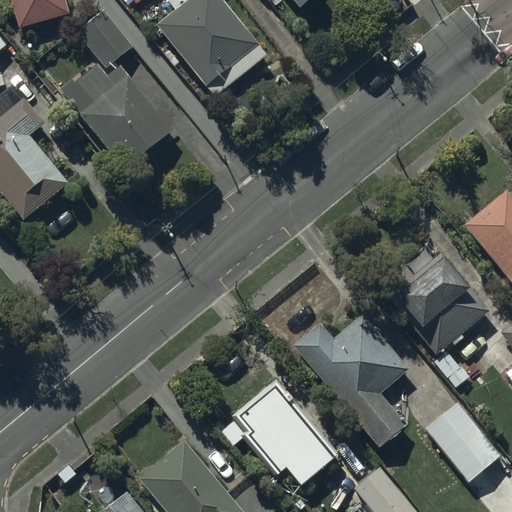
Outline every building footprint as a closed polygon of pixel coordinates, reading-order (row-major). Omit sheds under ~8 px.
[(8,0),(17,32),(68,18),(63,0),(8,0)] [(175,13),(155,29),(213,101),(266,59),(217,0),(168,0),(166,2),(175,13)] [(288,0),(298,12),(314,0),(288,0)] [(75,36),(76,37),(105,72),(133,49),(103,13),(75,36)] [(96,68),(61,95),(122,173),(171,135),(119,70),(106,81),(96,68)] [(0,198),(21,225),(67,187),(29,140),(44,127),(11,87),(0,96),(0,198)] [(511,199),(506,192),(463,228),(511,287),(511,199)] [(402,268),(378,287),(434,359),(488,314),(441,255),(411,279),(402,268)] [(318,326),(292,348),(377,451),(406,427),(380,396),(408,373),(362,318),(332,342),(318,326)] [(511,326),(500,336),(511,350),(511,326)] [(469,379),(447,353),(434,364),(455,390),(457,388),(463,395),(471,388),(465,381),(469,379)] [(275,382),(231,418),(250,439),(245,443),(276,478),(286,470),(301,488),(338,457),(275,382)] [(424,432),(425,432),(467,485),(471,482),(480,493),(496,480),(487,469),(500,459),(457,406),(424,432)] [(238,511),(183,445),(138,482),(163,511),(238,511)] [(419,476),(402,455),(386,468),(403,489),(419,476)] [(413,511),(379,471),(353,492),(369,511),(413,511)] [(143,511),(129,493),(105,511),(143,511)]
